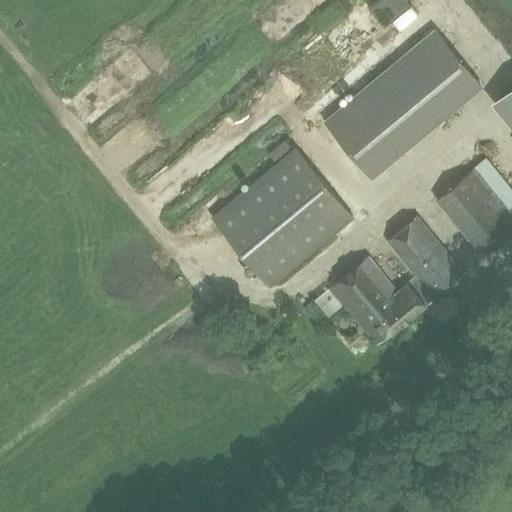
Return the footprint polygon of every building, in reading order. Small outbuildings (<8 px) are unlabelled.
[(302,0),(108,157),(127,180),(326,20),(309,0),(302,0)] [(400,29),(418,14),(407,0),(377,0),(369,8),(384,27),(392,20),(400,29)] [(352,69),(378,54),(365,33),(339,48),(352,69)] [(332,123),(372,175),(478,88),(436,37),(332,123)] [(511,85),(492,102),(511,126),(511,85)] [(276,161),(292,148),(285,139),(269,152),(276,161)] [(211,215),(270,286),(355,215),(296,144),(292,148),(276,161),(211,215)] [(216,182),(228,173),(209,151),(198,161),(216,182)] [(486,183),(449,214),(475,246),(511,216),(511,189),(485,156),(472,166),(486,183)] [(436,197),(449,214),(486,183),(472,166),(436,197)] [(331,285),(376,342),(426,301),(463,271),(416,212),(385,238),(415,276),(397,290),(368,255),(331,285)] [(304,306),(314,318),(321,311),(311,300),(304,306)]
